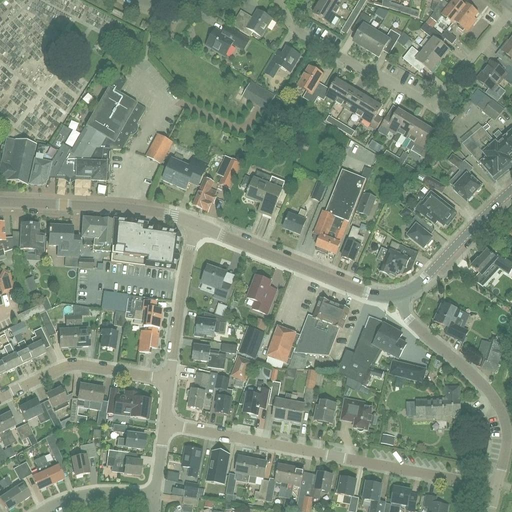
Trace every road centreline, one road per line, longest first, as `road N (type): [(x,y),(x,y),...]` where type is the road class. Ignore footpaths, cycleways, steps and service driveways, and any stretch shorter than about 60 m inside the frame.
road 1 (residential): [(496,488),(163,422)]
road 2 (residential): [(511,7),(430,104),(295,29),(279,0)]
road 3 (unclassified): [(496,488),(506,437),(500,410),(409,321),(400,296)]
road 4 (secondary): [(400,296),(377,297),(195,223)]
road 5 (secondary): [(195,223),(123,207),(0,201)]
road 6 (residential): [(0,395),(73,365),(168,379)]
road 7 (residential): [(168,379),(195,223)]
road 8 (secondary): [(400,296),(511,189)]
